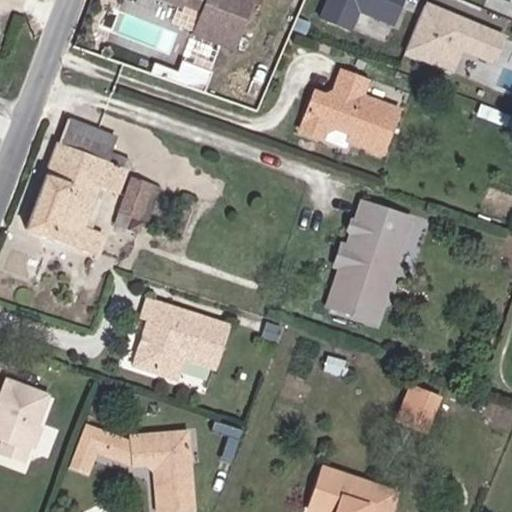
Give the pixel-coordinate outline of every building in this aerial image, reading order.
[(159,0),(187,10),(189,6),(206,12),(220,40),(241,48),(258,0),(159,0)] [(392,29),(404,0),(325,0),(317,18),(353,33),(360,16),(392,29)] [(505,35),(427,3),(405,54),(453,74),(460,55),(492,68),(505,35)] [(220,40),(206,12),(199,33),(220,40)] [(385,156),(403,112),(366,98),(372,84),(344,74),(338,90),(325,98),(319,95),(305,134),(350,151),(353,143),(385,156)] [(511,122),(511,119),(485,109),(482,118),(509,129),(511,122)] [(99,192),(104,194),(107,187),(124,193),(132,170),(130,170),(112,163),(115,153),(120,141),(75,123),(35,233),(98,256),(105,237),(85,228),(99,192)] [(112,163),(130,170),(134,160),(115,153),(112,163)] [(142,221),(138,218),(151,182),(139,177),(125,215),(130,217),(126,228),(138,232),(142,221)] [(388,301),(380,299),(390,266),(398,269),(414,220),(364,203),(360,216),(351,219),(348,229),(353,236),(350,247),(349,248),(354,258),(353,263),(344,268),(331,306),(381,322),(388,301)] [(344,268),(353,263),(354,258),(349,248),(350,247),(337,243),(330,263),(344,268)] [(380,299),(388,301),(398,269),(390,266),(380,299)] [(185,367),(217,378),(237,324),(158,296),(146,327),(157,331),(151,346),(157,348),(154,356),(146,360),(140,376),(176,389),(185,367)] [(7,464),(26,471),(52,400),(11,385),(0,411),(0,445),(12,450),(7,464)] [(402,420),(428,432),(442,398),(417,387),(402,420)] [(161,511),(176,511),(195,511),(189,434),(129,441),(85,424),(67,469),(86,475),(95,453),(129,466),(148,463),(159,475),(161,476),(161,478),(158,479),(161,511)] [(390,511),(396,495),(326,472),(312,511),(390,511)]
